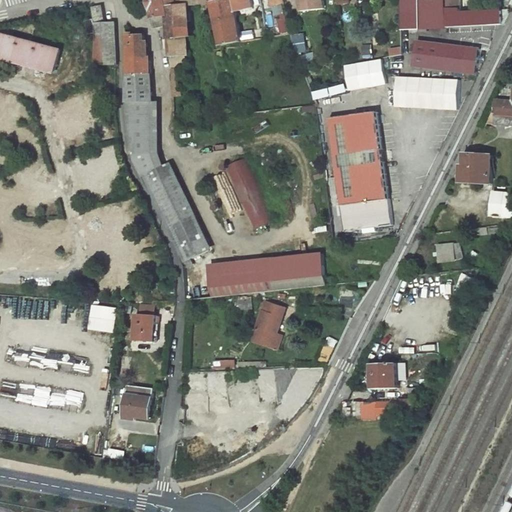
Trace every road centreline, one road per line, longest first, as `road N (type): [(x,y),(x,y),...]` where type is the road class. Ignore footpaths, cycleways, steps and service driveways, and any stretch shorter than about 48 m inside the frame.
road 1 (unclassified): [(243,511),(303,447),(511,29)]
road 2 (residential): [(119,0),(130,162),(182,274),(159,506)]
road 3 (unclassified): [(0,476),(159,506)]
